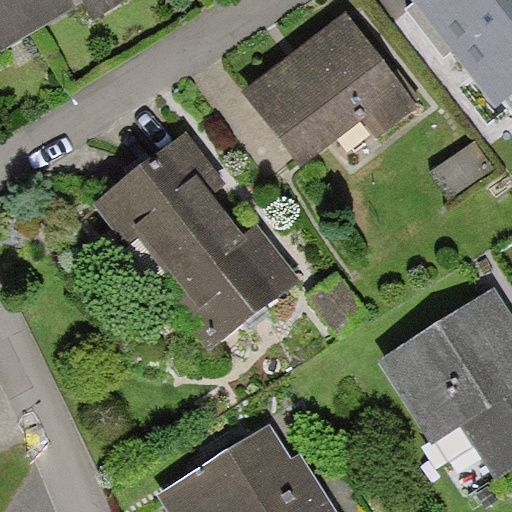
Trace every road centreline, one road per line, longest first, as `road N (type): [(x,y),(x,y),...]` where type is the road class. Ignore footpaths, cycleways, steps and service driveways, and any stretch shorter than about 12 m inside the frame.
road 1 (residential): [(276,0),(0,180)]
road 2 (residential): [(75,511),(0,344)]
